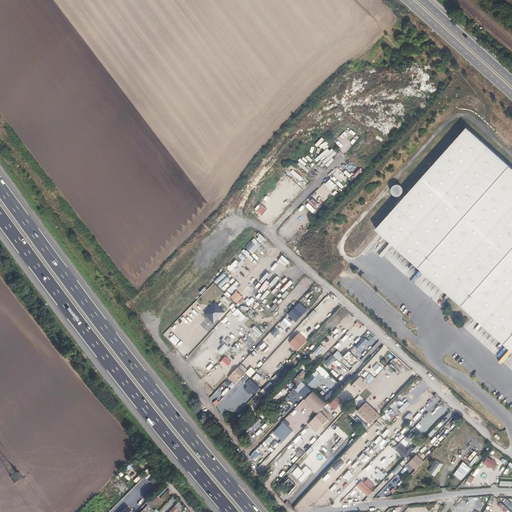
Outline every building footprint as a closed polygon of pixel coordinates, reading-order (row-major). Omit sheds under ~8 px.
[(511,167),(468,128),(377,229),(383,235),(388,239),(392,243),(396,247),(400,250),(404,254),(408,258),(413,261),(418,266),(423,271),(427,274),(429,277),(434,281),(438,285),(443,289),(448,293),(451,296),(459,303),(462,304),(465,306),(466,309),(472,315),(477,320),(481,323),(485,327),(489,331),(494,335),(499,340),(505,344),(509,349),(511,351),(511,167)] [(296,162),(303,169),(307,164),(300,157),(296,162)] [(391,190),(395,195),(403,188),(398,183),(391,190)] [(262,215),(267,209),(260,203),(255,209),(262,215)] [(251,255),(261,245),(254,238),(244,249),(251,255)] [(243,251),(240,253),(250,263),(253,260),(243,251)] [(233,260),(226,269),(229,272),(237,263),(233,260)] [(211,275),(213,276),(224,264),(222,263),(211,275)] [(221,287),(230,279),(224,272),(215,280),(218,284),(221,287)] [(237,281),(227,290),(230,293),(240,284),(237,281)] [(231,297),(236,303),(243,297),(237,291),(231,297)] [(187,295),(179,304),(182,307),(191,298),(187,295)] [(244,300),(249,305),(254,300),(249,295),(244,300)] [(227,310),(232,305),(224,296),(219,301),(227,310)] [(224,312),(215,302),(204,312),(214,323),(224,312)] [(308,310),(299,303),(287,315),(297,323),(308,310)] [(271,313),(265,306),(261,310),(267,317),(271,313)] [(247,317),(237,308),(231,314),(240,323),(247,317)] [(241,328),(237,333),(241,336),(247,328),(241,323),(238,325),(241,328)] [(177,324),(170,331),(176,336),(182,329),(177,324)] [(275,328),(271,333),(275,337),(280,332),(275,328)] [(309,343),(297,332),(287,343),(298,352),(309,343)] [(267,344),(275,338),(271,333),(263,339),(267,344)] [(270,349),(264,342),(258,347),(265,353),(270,349)] [(314,352),(318,356),(325,348),(321,344),(314,352)] [(220,353),(213,347),(211,351),(217,356),(220,353)] [(247,355),(240,348),(237,350),(244,358),(247,355)] [(347,367),(359,355),(353,349),(344,357),(338,350),(334,354),(347,367)] [(203,354),(211,362),(215,357),(208,350),(203,354)] [(287,360),(288,355),(275,351),(273,360),(282,362),(283,359),(287,360)] [(368,369),(371,367),(377,374),(384,369),(375,358),(365,366),(368,369)] [(246,371),(239,364),(227,378),(235,386),(246,371)] [(389,367),(397,375),(400,372),(392,364),(389,367)] [(324,378),(315,370),(304,382),(313,389),(324,378)] [(364,378),(360,375),(350,385),(360,395),(377,378),(369,371),(364,378)] [(256,373),(253,378),(259,382),(262,376),(256,373)] [(296,377),(292,381),(296,386),(300,382),(296,377)] [(261,389),(249,379),(245,384),(247,386),(244,390),(250,395),(252,392),(255,395),(261,389)] [(270,381),(264,388),(267,392),(274,385),(270,381)] [(302,381),(295,388),(304,397),(311,390),(302,381)] [(327,403),(313,389),(302,399),(317,415),(321,411),(327,403)] [(249,411),(266,397),(261,391),(244,405),(249,411)] [(359,396),(354,402),(359,406),(364,401),(359,396)] [(327,407),(333,412),(341,404),(335,398),(327,407)] [(380,415),(366,401),(356,411),(371,426),(380,415)] [(391,426),(395,422),(392,419),(400,410),(394,404),(382,418),(391,426)] [(304,420),(308,423),(312,416),(314,417),(315,415),(309,411),(304,420)] [(321,411),(317,415),(307,426),(316,433),(330,420),(321,411)] [(355,420),(366,430),(369,427),(358,416),(355,420)] [(292,432),(282,422),(272,433),(282,442),(292,432)] [(432,422),(420,434),(423,438),(436,425),(432,422)] [(448,433),(442,443),(446,446),(453,436),(448,433)] [(390,439),(387,438),(386,440),(380,437),(376,443),(377,443),(374,448),(381,453),(390,439)] [(407,449),(399,441),(393,448),(405,459),(415,449),(411,446),(407,449)] [(300,457),(305,453),(301,448),(296,453),(300,457)] [(429,448),(423,457),(427,459),(432,450),(429,448)] [(392,456),(390,454),(382,462),(384,465),(392,456)] [(425,461),(415,454),(405,464),(416,472),(425,461)] [(474,466),(480,456),(477,454),(471,463),(474,466)] [(496,463),(487,458),(483,464),(492,469),(496,463)] [(443,465),(436,460),(428,471),(435,476),(443,465)] [(339,461),(332,468),(336,471),(342,465),(339,461)] [(301,468),(294,462),(288,470),(301,484),(315,472),(306,464),(301,468)] [(471,468),(463,462),(454,475),(462,481),(471,468)] [(481,462),(477,467),(482,470),(485,465),(481,462)] [(379,469),(375,474),(381,480),(386,475),(379,469)] [(349,482),(354,475),(349,470),(343,476),(349,482)] [(377,477),(374,474),(367,482),(370,484),(377,477)] [(466,480),(471,483),(475,478),(470,475),(466,480)] [(296,486),(289,478),(279,488),(287,495),(296,486)] [(353,489),(343,499),(348,503),(350,501),(351,502),(359,495),(353,489)] [(146,503),(151,508),(157,501),(152,497),(146,503)] [(479,507),(483,501),(479,498),(474,504),(479,507)] [(181,505),(180,503),(171,511),(177,511),(182,508),(180,506),(181,505)]
